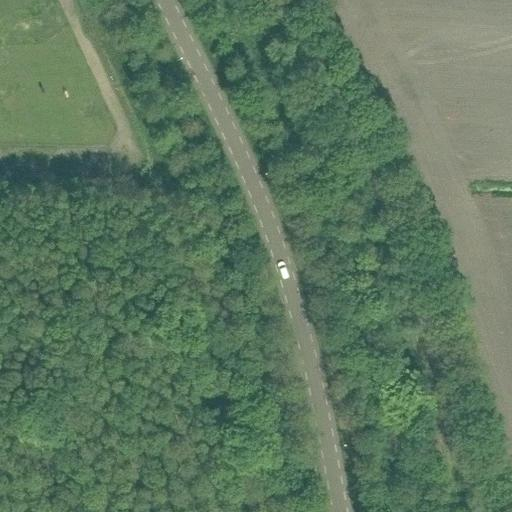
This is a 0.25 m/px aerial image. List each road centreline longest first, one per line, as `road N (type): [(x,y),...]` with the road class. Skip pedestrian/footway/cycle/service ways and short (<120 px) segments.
road 1 (unclassified): [(273,0),(386,211),(479,511)]
road 2 (unclassified): [(338,511),(290,286),(229,128),(166,0)]
